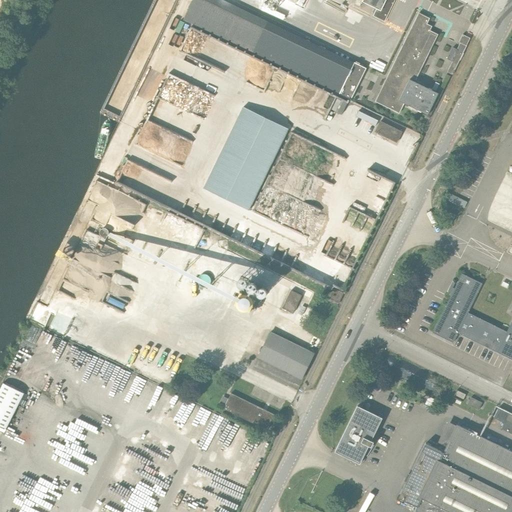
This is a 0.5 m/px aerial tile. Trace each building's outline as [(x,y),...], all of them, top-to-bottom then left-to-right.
[(384,22),(391,8),(394,0),(289,0),(296,3),(297,0),(362,0),(362,2),(376,9),(373,16),(384,22)] [(399,114),(404,104),(414,109),(415,107),(426,112),(434,95),(413,84),(438,35),(428,30),(430,26),(427,24),(430,19),(419,13),(375,102),(399,114)] [(460,43),(466,46),(470,38),(466,36),(462,35),(459,43),(460,43)] [(466,46),(460,43),(457,50),(458,51),(452,62),(456,65),(465,48),(466,46)] [(449,61),(452,62),(458,51),(457,50),(452,48),(447,60),(449,61)] [(354,63),(340,93),(352,98),(366,69),(354,63)] [(203,189),(248,211),(288,129),(243,107),(203,189)] [(383,136),(382,138),(387,141),(388,138),(396,143),(403,129),(399,127),(397,130),(380,122),(375,132),(383,136)] [(153,130),(153,139),(170,140),(170,129),(162,128),(162,130),(153,130)] [(314,134),(296,175),(368,208),(387,168),(314,134)] [(111,214),(114,226),(121,224),(122,217),(127,218),(132,217),(134,217),(132,226),(125,224),(127,230),(134,228),(137,214),(142,213),(144,203),(135,201),(143,199),(121,193),(120,197),(130,200),(129,205),(112,210),(111,214)] [(467,202),(452,195),(449,201),(464,208),(467,202)] [(445,221),(451,224),(455,216),(449,213),(445,221)] [(454,289),(450,287),(448,292),(452,294),(433,333),(453,343),(458,333),(498,353),(508,332),(468,313),(482,284),(462,274),(454,289)] [(234,298),(232,302),(247,308),(252,296),(238,289),(236,294),(234,298)] [(250,302),(256,305),(262,292),(255,289),(250,302)] [(332,293),(331,295),(340,299),(343,293),(334,289),(332,293)] [(282,308),(293,314),(302,296),(291,290),(282,308)] [(331,295),(328,301),(337,305),(340,299),(331,295)] [(264,346),(258,358),(301,379),(314,354),(270,333),(264,346)] [(141,357),(135,369),(171,386),(177,374),(141,357)] [(5,386),(0,396),(0,426),(7,430),(23,393),(5,386)] [(455,395),(463,399),(465,395),(457,391),(455,395)] [(274,415),(266,411),(263,409),(231,393),(228,400),(223,409),(267,430),(274,415)] [(467,405),(478,410),(482,403),(471,398),(467,405)] [(357,406),(335,452),(360,464),(382,418),(357,406)] [(511,413),(498,407),(493,417),(495,419),(504,423),(511,426),(511,413)] [(415,506),(417,506),(413,511),(511,511),(511,451),(466,429),(457,425),(443,453),(441,452),(441,451),(435,448),(436,446),(427,441),(426,444),(425,444),(399,498),(415,506)]
